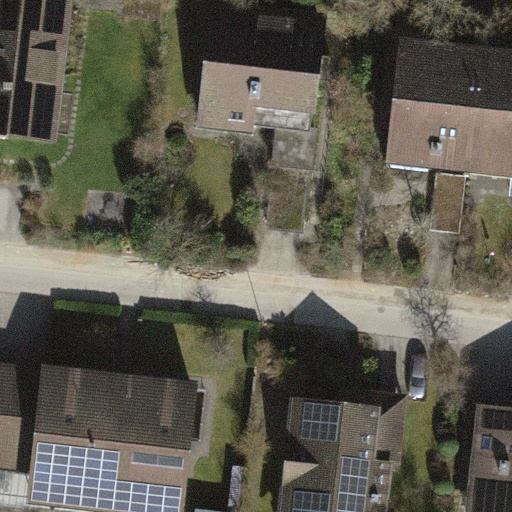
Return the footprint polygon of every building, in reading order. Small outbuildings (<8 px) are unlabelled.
[(0,0),(0,136),(56,142),(70,0),(0,0)] [(278,131),(273,172),(311,176),(322,177),(327,128),(313,127),(324,10),(221,0),(212,0),(199,123),(278,131)] [(389,157),(436,163),(471,167),(486,43),(403,34),(389,157)] [(511,195),(511,201),(511,46),(486,43),(471,167),(511,171),(511,195)] [(464,231),(471,167),(436,163),(428,226),(464,231)] [(305,237),(311,176),(273,172),(267,233),(305,237)] [(0,369),(0,476),(30,480),(27,502),(109,511),(180,511),(196,384),(42,366),(41,374),(0,369)] [(378,511),(391,408),(295,397),(281,511),(378,511)] [(511,511),(511,405),(479,402),(465,511),(511,511)]
